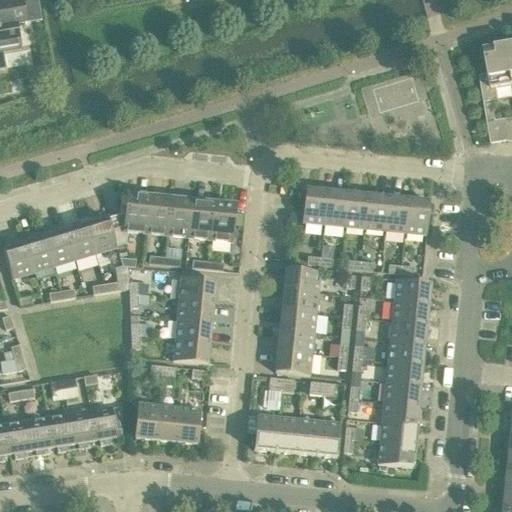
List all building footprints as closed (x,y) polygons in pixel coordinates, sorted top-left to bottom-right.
[(0,72),(5,71),(2,53),(19,50),(15,27),(25,25),(41,22),(36,0),(17,0),(0,3),(0,72)] [(494,90),(511,87),(511,85),(506,48),(484,52),(488,77),(478,78),(490,146),(506,143),(502,121),(494,122),(491,103),(496,102),(494,90)] [(322,228),(326,193),(305,191),(301,226),(322,228)] [(343,230),(346,195),(326,193),(322,228),(343,230)] [(363,232),(367,197),(346,195),(343,230),(363,232)] [(145,237),(149,200),(126,197),(126,199),(121,199),(119,218),(106,222),(115,252),(115,250),(126,247),(127,236),(145,237)] [(383,234),(387,199),(367,197),(363,232),(383,234)] [(404,236),(407,201),(387,199),(383,234),(404,236)] [(166,239),(169,202),(149,200),(145,237),(166,239)] [(425,238),(428,203),(407,201),(404,236),(425,238)] [(188,241),(191,204),(169,202),(166,239),(188,241)] [(209,243),(213,206),(191,204),(188,241),(209,243)] [(231,245),(235,208),(213,206),(209,243),(231,245)] [(91,227),(85,228),(94,258),(115,252),(106,222),(101,223),(100,218),(89,222),(91,227)] [(70,233),(65,235),(74,264),(94,258),(85,228),(81,230),(79,225),(68,228),(70,233)] [(49,239),(43,240),(53,271),(74,264),(65,235),(60,236),(58,231),(48,234),(49,239)] [(28,246),(23,247),(32,277),(53,271),(43,240),(39,241),(38,237),(27,240),(28,246)] [(23,247),(19,249),(17,244),(6,247),(7,252),(2,253),(11,283),(32,277),(23,247)] [(318,269),(319,261),(307,259),(306,268),(318,269)] [(163,269),(164,261),(149,260),(148,268),(163,269)] [(179,271),(180,262),(164,261),(163,269),(179,271)] [(331,271),(332,262),(319,261),(318,269),(331,271)] [(134,272),(135,263),(119,262),(122,270),(134,272)] [(206,273),(207,265),(192,263),(191,272),(206,273)] [(359,274),(360,265),(348,263),(346,272),(359,274)] [(222,275),(223,266),(207,265),(206,273),(222,275)] [(372,275),(373,266),(360,265),(359,274),(372,275)] [(400,277),(400,269),(388,268),(387,276),(400,277)] [(412,279),(413,270),(400,269),(400,277),(412,279)] [(283,293),(316,296),(318,275),(285,271),(283,293)] [(353,292),(354,279),(346,278),(344,291),(353,292)] [(368,293),(369,280),(361,280),(359,292),(368,293)] [(212,306),(214,284),(180,281),(178,302),(212,306)] [(427,307),(429,286),(395,283),(393,304),(427,307)] [(106,296),(118,294),(117,285),(104,287),(106,296)] [(136,285),(128,286),(128,293),(128,298),(137,298),(136,285)] [(93,298),(106,296),(104,287),(91,289),(93,298)] [(62,303),(75,301),(73,292),(61,294),(62,303)] [(314,316),(316,296),(283,293),(281,313),(314,316)] [(50,305),(62,303),(61,294),(48,296),(50,305)] [(137,298),(128,298),(129,311),(138,310),(137,298)] [(19,310),(32,308),(31,299),(18,301),(19,310)] [(211,326),(212,306),(178,302),(176,323),(211,326)] [(425,327),(427,307),(393,304),(391,324),(425,327)] [(350,320),(351,308),(343,307),(342,319),(350,320)] [(365,322),(366,309),(358,309),(356,321),(365,322)] [(312,337),(314,316),(281,313),(279,334),(312,337)] [(5,334),(14,331),(10,318),(1,321),(5,334)] [(349,333),(350,320),(342,319),(340,332),(349,333)] [(364,335),(365,322),(356,321),(355,334),(364,335)] [(209,346),(211,326),(176,323),(174,343),(209,346)] [(423,348),(425,327),(391,324),(389,344),(423,348)] [(130,339),(139,339),(139,327),(130,327),(130,339)] [(310,357),(312,337),(279,334),(277,354),(310,357)] [(131,352),(140,351),(139,339),(130,339),(131,352)] [(207,367),(209,346),(174,343),(172,364),(207,367)] [(421,368),(423,348),(389,344),(387,365),(421,368)] [(14,363),(23,360),(19,347),(10,350),(14,363)] [(346,361),(347,349),(339,348),(337,360),(346,361)] [(361,362),(362,350),(353,349),(352,361),(361,362)] [(308,379),(310,357),(277,354),(274,375),(308,379)] [(18,375),(26,372),(23,360),(14,363),(18,375)] [(345,374),(346,361),(337,360),(336,373),(345,374)] [(360,375),(361,362),(352,361),(351,374),(360,375)] [(419,389),(421,368),(387,365),(385,385),(419,389)] [(162,378),(163,369),(150,368),(149,377),(162,378)] [(174,379),(175,371),(163,369),(162,378),(174,379)] [(203,382),(204,374),(191,372),(190,381),(203,382)] [(84,389),(97,387),(96,378),(83,380),(84,389)] [(63,392),(76,390),(74,381),(62,383),(63,392)] [(279,395),(281,382),(269,381),(268,393),(279,395)] [(293,396),(294,383),(281,382),(279,395),(293,396)] [(51,394),(63,392),(62,383),(49,385),(51,394)] [(320,399),(321,386),(309,385),(308,398),(320,399)] [(417,409),(419,389),(385,385),(383,405),(417,409)] [(333,400),(333,398),(334,388),(321,386),(320,399),(333,400)] [(357,403),(358,391),(349,390),(348,402),(357,403)] [(21,403),(34,401),(33,392),(20,394),(21,403)] [(9,405),(21,403),(20,394),(7,396),(9,405)] [(355,416),(357,403),(348,402),(346,415),(355,416)] [(415,429),(417,409),(383,405),(381,426),(415,429)] [(155,443),(158,408),(137,406),(134,441),(155,443)] [(175,445),(178,410),(158,408),(155,443),(175,445)] [(196,447),(199,413),(178,410),(175,445),(196,447)] [(121,412),(110,414),(110,412),(88,415),(93,445),(98,444),(99,450),(110,448),(109,442),(121,440),(121,412)] [(88,445),(93,445),(88,415),(67,419),(72,449),(77,448),(78,453),(89,451),(88,445)] [(67,449),(72,449),(67,419),(46,422),(51,452),(55,451),(56,457),(68,455),(67,449)] [(273,455),(277,421),(256,419),(252,453),(273,455)] [(294,457),(297,423),(277,421),(273,455),(294,457)] [(46,452),(51,452),(46,422),(25,426),(30,455),(34,455),(35,460),(47,458),(46,452)] [(314,459),(317,425),(297,423),(294,457),(314,459)] [(335,461),(338,427),(317,425),(314,459),(335,461)] [(25,456),(30,455),(25,426),(4,429),(9,458),(13,458),(14,464),(25,462),(25,456)] [(413,450),(415,429),(381,426),(379,446),(413,450)] [(3,459),(9,458),(4,429),(0,429),(0,465),(4,465),(3,459)] [(352,444),(354,431),(345,430),(343,443),(352,444)] [(351,456),(352,444),(343,443),(342,455),(351,456)] [(411,471),(413,450),(379,446),(376,467),(411,471)]
